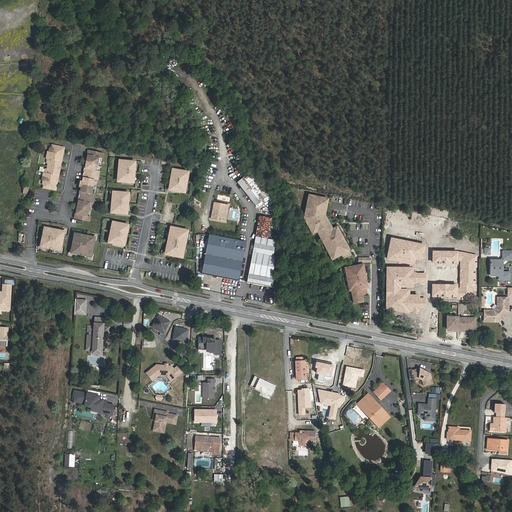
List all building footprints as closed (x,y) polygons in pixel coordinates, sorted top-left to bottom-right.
[(63,145),(53,143),(52,149),(49,149),(47,156),(50,157),(46,170),(44,170),(42,177),(44,178),(42,185),(53,187),(53,185),(56,185),(60,170),(57,169),(59,164),(61,164),(65,149),(63,148),(63,145)] [(105,153),(90,149),(88,154),(90,155),(90,157),(88,157),(87,165),(88,165),(87,168),(85,167),(83,177),(85,177),(84,180),(83,180),(81,187),(82,188),(81,190),(80,190),(77,199),(79,200),(78,202),(77,202),(75,210),(76,210),(76,213),(74,212),(73,217),(87,221),(89,216),(86,215),(89,203),(92,203),(94,193),(91,192),(94,180),(98,181),(100,171),(97,170),(100,157),(103,158),(105,153)] [(136,163),(120,162),(120,168),(122,168),(121,174),(120,174),(119,180),(135,181),(135,175),(133,175),(134,169),(136,169),(136,163)] [(252,172),(238,182),(257,206),(270,196),(252,172)] [(186,177),(171,174),(169,179),(171,180),(170,186),(168,185),(166,191),(181,195),(183,189),(181,188),(183,183),(184,183),(186,177)] [(130,195),(115,193),(114,200),(116,200),(116,206),(114,205),(113,212),(129,213),(129,207),(127,206),(128,201),(130,201),(130,195)] [(324,201),(306,198),(302,220),(311,235),(315,232),(331,260),(339,255),(342,260),(349,256),(334,229),(330,231),(321,217),(324,201)] [(230,205),(216,203),(213,219),(227,221),(230,205)] [(269,237),(272,218),(260,216),(257,234),(269,237)] [(437,222),(447,223),(448,217),(432,216),(431,228),(436,229),(437,222)] [(130,227),(115,224),(114,230),(115,230),(114,236),(112,235),(111,241),(126,245),(127,239),(126,238),(127,233),(129,233),(130,227)] [(66,230),(49,227),(49,229),(47,229),(44,243),(45,243),(45,246),(61,249),(62,247),(64,247),(65,242),(63,241),(64,238),(66,239),(67,233),(65,233),(66,230)] [(188,234),(172,230),(170,237),(172,238),(170,244),(169,243),(166,254),(183,258),(185,247),(183,247),(185,241),(186,241),(188,234)] [(96,237),(80,233),(79,236),(77,235),(76,241),(78,242),(77,244),(75,244),(74,250),(76,250),(75,252),(92,256),(92,254),(94,254),(97,240),(95,240),(96,237)] [(247,242),(210,235),(202,273),(239,281),(247,242)] [(276,247),(255,243),(248,282),(274,287),(274,256),(276,247)] [(510,260),(510,251),(500,251),(500,258),(498,260),(488,260),(488,276),(497,276),(497,280),(507,280),(507,272),(500,272),(500,262),(502,260),(510,260)] [(361,265),(343,269),(348,292),(350,291),(353,304),(362,302),(360,296),(365,295),(364,288),(366,288),(361,265)] [(442,265),(442,277),(452,277),(454,277),(454,279),(454,281),(463,281),(463,265),(452,265),(442,265)] [(405,271),(401,271),(400,282),(416,282),(416,284),(416,292),(425,292),(425,274),(405,274),(405,271)] [(14,285),(6,284),(5,289),(6,290),(6,293),(3,293),(3,292),(0,291),(0,299),(1,300),(0,300),(0,308),(12,310),(13,293),(12,292),(12,291),(13,291),(14,285)] [(503,315),(507,311),(507,297),(500,297),(500,303),(492,310),(484,310),(483,321),(497,321),(501,317),(500,316),(500,315),(501,314),(502,314),(503,315)] [(85,316),(87,299),(74,298),(73,315),(85,316)] [(168,321),(157,316),(151,327),(163,333),(168,321)] [(456,316),(445,316),(445,329),(451,329),(451,331),(460,331),(460,329),(473,330),(473,318),(456,318),(456,316)] [(96,326),(90,326),(90,332),(93,333),(93,335),(90,335),(89,341),(92,342),(92,348),(107,348),(108,341),(105,341),(105,336),(108,337),(108,333),(111,334),(112,327),(106,327),(106,323),(97,322),(96,326)] [(0,333),(0,349),(0,345),(9,345),(10,328),(3,327),(3,332),(5,332),(5,334),(0,333)] [(189,330),(177,328),(174,340),(187,343),(189,330)] [(89,341),(89,350),(95,351),(95,354),(104,354),(104,351),(110,352),(111,337),(108,337),(105,336),(105,341),(108,341),(107,348),(92,348),(92,342),(89,341)] [(200,338),(200,349),(204,349),(204,350),(207,350),(208,350),(216,352),(216,354),(216,355),(222,355),(222,340),(216,340),(216,339),(213,339),(213,338),(208,338),(208,339),(204,339),(204,338),(200,338)] [(172,365),(158,364),(148,372),(154,380),(160,375),(167,375),(173,381),(184,370),(178,364),(174,367),(172,365)] [(420,368),(412,370),(415,379),(419,378),(422,380),(424,386),(432,384),(430,374),(420,368)] [(277,386),(255,376),(250,387),(272,396),(277,386)] [(217,379),(210,379),(209,383),(205,383),(205,399),(216,399),(216,383),(217,383),(217,379)] [(391,391),(384,383),(373,392),(381,400),(391,391)] [(100,394),(76,389),(75,394),(77,394),(76,400),(87,402),(86,404),(93,406),(94,406),(95,404),(104,406),(103,410),(103,411),(114,413),(116,404),(108,402),(109,400),(101,398),(99,398),(100,394)] [(357,404),(375,424),(386,413),(368,394),(357,404)] [(436,400),(428,400),(428,407),(426,407),(425,406),(419,405),(418,413),(423,413),(426,417),(425,421),(434,422),(436,400)] [(169,412),(156,409),(155,415),(157,416),(156,420),(154,428),(159,430),(160,428),(160,427),(165,428),(166,422),(176,424),(178,416),(168,414),(169,412)] [(218,411),(196,411),(196,423),(218,423),(218,411)] [(386,413),(375,424),(379,428),(390,417),(386,413)] [(243,440),(253,445),(260,432),(250,427),(243,440)] [(447,434),(447,441),(470,442),(471,432),(460,432),(460,433),(459,434),(458,433),(458,429),(449,429),(448,434),(447,434)] [(308,434),(300,434),(296,434),(295,440),(300,440),(300,445),(307,446),(307,442),(315,442),(316,432),(308,431),(308,434)] [(219,438),(196,437),(195,448),(214,450),(215,443),(219,443),(219,438)] [(426,440),(426,449),(436,450),(436,441),(426,440)] [(499,440),(487,440),(486,450),(499,451),(507,452),(507,442),(499,442),(499,440)] [(214,450),(195,448),(195,450),(218,452),(219,443),(215,443),(214,450)] [(431,458),(424,458),(423,472),(422,474),(419,474),(418,476),(418,484),(429,485),(429,482),(434,482),(435,471),(430,471),(431,458)] [(348,496),(339,497),(340,507),(349,506),(348,496)]
